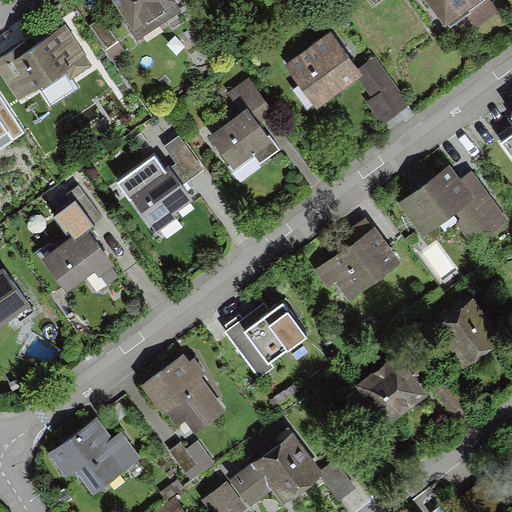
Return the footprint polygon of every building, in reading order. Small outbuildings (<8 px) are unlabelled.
[(170,7),(165,0),(108,0),(128,32),(170,7)] [(485,4),(481,0),(415,0),(440,35),(485,4)] [(79,65),(55,24),(0,56),(0,61),(22,99),(79,65)] [(357,77),(329,37),(287,66),(315,106),(357,77)] [(388,66),(363,84),(390,120),(414,102),(388,66)] [(0,146),(27,128),(0,89),(0,146)] [(511,99),(490,116),(511,145),(511,99)] [(228,175),(273,144),(249,110),(205,141),(228,175)] [(444,152),(395,186),(419,220),(468,186),(444,152)] [(185,204),(162,171),(118,202),(141,235),(185,204)] [(87,192),(65,201),(76,229),(99,220),(87,192)] [(479,244),(511,220),(511,215),(496,193),(461,219),(479,244)] [(368,211),(313,252),(338,286),(394,245),(368,211)] [(103,259),(83,230),(38,261),(59,290),(103,259)] [(0,327),(27,309),(2,272),(0,273),(0,327)] [(267,281),(221,316),(249,352),(294,317),(267,281)] [(481,326),(450,288),(421,312),(452,350),(481,326)] [(188,334),(138,374),(181,427),(230,387),(188,334)] [(417,380),(383,336),(336,373),(370,417),(417,380)] [(93,404),(41,444),(80,494),(132,454),(93,404)] [(321,455),(287,411),(226,459),(260,503),(321,455)] [(195,478),(219,459),(200,436),(177,454),(195,478)] [(343,496),(360,485),(352,473),(335,485),(343,496)] [(218,511),(239,511),(252,501),(229,476),(205,497),(218,511)] [(487,511),(506,500),(494,481),(472,496),(483,511),(487,511)] [(424,511),(415,499),(397,511),(424,511)]
